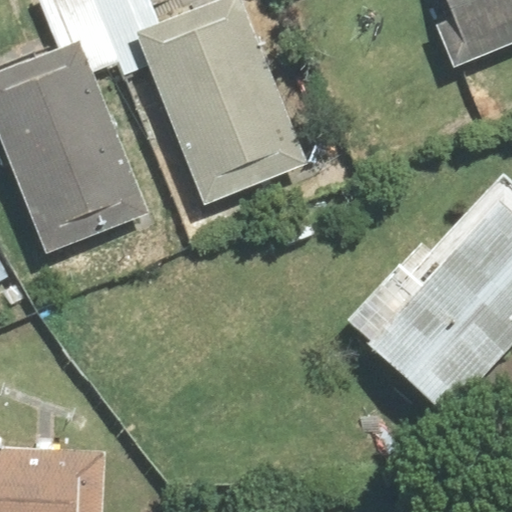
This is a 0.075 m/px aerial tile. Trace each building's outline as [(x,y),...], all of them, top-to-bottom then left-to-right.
[(235,0),(229,0),(129,37),(195,212),(300,173),(235,0)] [(511,47),(511,0),(430,0),(460,69),(511,47)] [(71,49),(0,77),(0,166),(38,261),(140,220),(71,49)] [(511,223),(495,208),(356,353),(433,426),(511,343),(511,223)] [(97,511),(100,457),(0,453),(0,511),(97,511)] [(453,511),(450,487),(379,497),(381,511),(453,511)]
